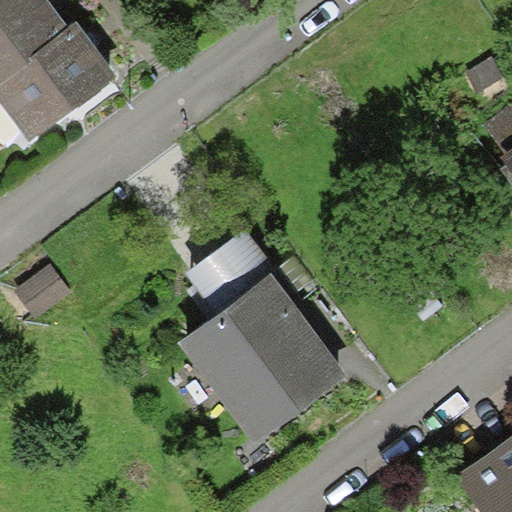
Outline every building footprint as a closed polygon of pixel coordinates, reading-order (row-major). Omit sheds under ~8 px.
[(0,88),(72,33),(46,0),(15,0),(0,12),(0,88)] [(117,73),(81,26),(72,33),(0,88),(0,94),(34,138),(117,73)] [(222,316),(186,341),(261,445),(349,381),(245,237),(192,275),(222,316)] [(47,277),(15,298),(33,324),(64,303),(47,277)] [(511,511),(511,439),(463,477),(489,511),(511,511)]
